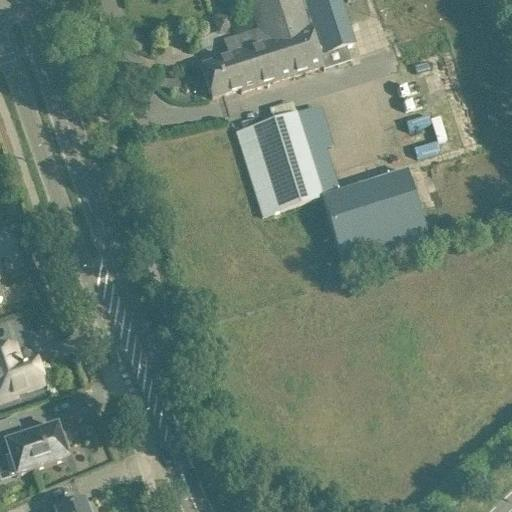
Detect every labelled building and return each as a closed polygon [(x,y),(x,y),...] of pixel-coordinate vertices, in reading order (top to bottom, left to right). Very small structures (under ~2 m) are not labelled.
[(246,0),(261,47),(228,58),(229,61),(201,69),(211,102),(239,93),(240,96),(323,70),(320,59),(353,48),(338,0),(246,0)] [(413,157),(447,147),(437,116),(403,125),(413,157)] [(255,122),(234,129),(262,220),(321,201),(295,117),(257,129),(255,122)] [(406,175),(321,201),(343,270),(427,244),(406,175)] [(0,405),(16,400),(16,398),(43,389),(35,366),(21,370),(14,348),(0,352),(0,405)] [(0,458),(8,456),(16,479),(67,462),(64,453),(68,452),(63,437),(59,438),(56,429),(0,447),(0,458)] [(90,511),(89,506),(84,506),(83,503),(60,511),(90,511)]
